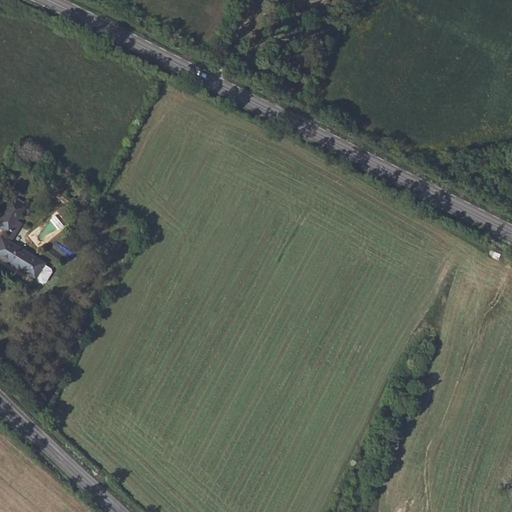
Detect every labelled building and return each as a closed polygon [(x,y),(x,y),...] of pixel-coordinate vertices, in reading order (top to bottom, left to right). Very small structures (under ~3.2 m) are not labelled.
[(57,196),(68,205),(72,199),(62,190),(57,196)] [(0,210),(0,226),(7,231),(15,219),(23,206),(9,197),(0,210)] [(15,219),(7,231),(3,238),(9,241),(19,223),(15,219)] [(60,223),(31,232),(34,243),(63,237),(60,223)] [(9,241),(3,238),(0,235),(0,254),(8,260),(6,262),(34,280),(35,278),(41,282),(49,270),(41,264),(42,263),(9,241)]
